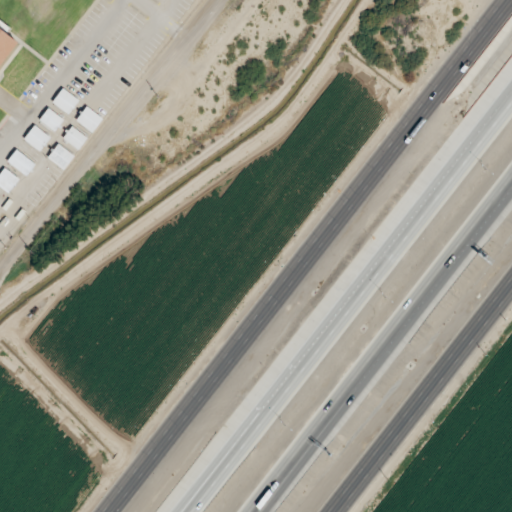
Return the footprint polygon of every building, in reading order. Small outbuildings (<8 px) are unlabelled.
[(0,0),(0,59),(13,43),(3,35),(8,28),(0,21),(0,0)] [(33,163),(14,149),(5,161),(23,175),(33,163)] [(17,179),(3,168),(0,171),(0,187),(6,193),(17,179)] [(29,206),(15,194),(4,208),(18,220),(29,206)] [(13,227),(0,216),(0,234),(4,238),(13,227)]
